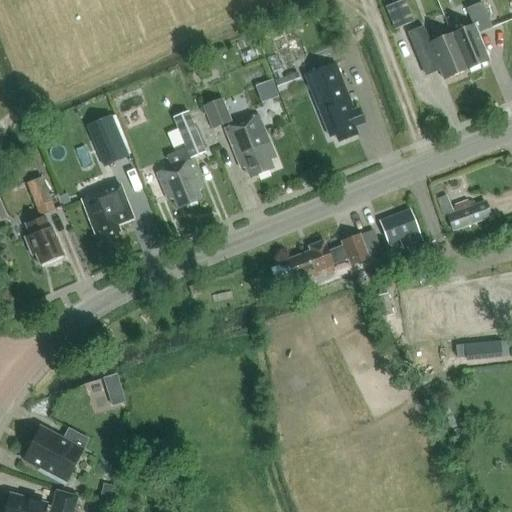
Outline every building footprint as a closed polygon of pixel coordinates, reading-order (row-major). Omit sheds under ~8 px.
[(478,34),(493,28),(482,2),(466,9),(473,25),(452,34),(467,71),(489,61),(478,34)] [(445,80),(467,71),(452,34),(431,43),(424,26),(408,33),(418,59),(433,53),(445,80)] [(334,64),(304,76),(329,138),(335,135),(338,142),(356,135),(354,127),(364,124),(358,109),(353,111),(334,64)] [(274,81),(278,94),(301,85),(297,72),(274,81)] [(222,99),(202,107),(212,130),(232,122),(222,99)] [(205,152),(193,122),(188,112),(174,118),(186,148),(167,156),(171,167),(157,173),(168,200),(174,197),(178,208),(200,199),(197,190),(203,188),(191,158),(205,152)] [(275,158),(264,131),(257,114),(225,128),(241,168),(246,166),(250,177),(273,168),(269,160),(275,158)] [(128,157),(111,117),(86,127),(103,167),(128,157)] [(38,216),(54,210),(42,178),(26,184),(38,216)] [(127,201),(121,187),(107,192),(107,191),(82,201),(95,234),(100,232),(103,240),(120,233),(117,225),(133,219),(127,201)] [(446,215),(452,232),(491,218),(485,201),(446,215)] [(388,245),(398,241),(402,250),(422,242),(409,210),(379,222),(388,245)] [(41,266),(64,256),(54,233),(51,228),(50,228),(45,216),(26,225),(30,236),(24,238),(32,256),(35,254),(41,266)] [(335,270),(333,265),(348,259),(351,266),(369,258),(359,234),(341,241),(343,245),(327,251),(323,242),(309,247),(311,252),(289,261),(296,279),(312,272),(315,278),(335,270)] [(500,334),(467,337),(470,359),(502,355),(500,334)] [(68,429),(62,440),(39,429),(23,461),(40,470),(39,473),(66,487),(84,451),(83,451),(88,440),(68,429)] [(51,508),(48,507),(48,506),(8,495),(3,511),(73,511),(77,496),(55,491),(51,508)]
